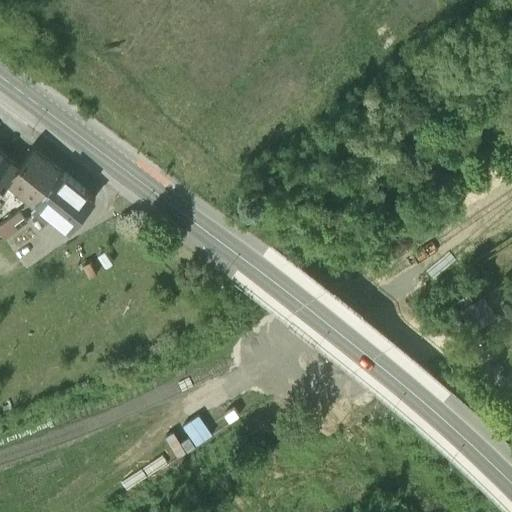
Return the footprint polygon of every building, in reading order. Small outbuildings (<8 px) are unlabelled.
[(62,170),(33,147),(19,164),(20,164),(10,177),(21,186),(37,200),(38,198),(62,170)] [(19,164),(0,149),(0,189),(10,178),(10,177),(20,164),(19,164)] [(62,170),(38,198),(72,225),(95,196),(62,170)] [(10,178),(0,189),(0,202),(4,206),(21,186),(10,178)] [(20,209),(0,223),(0,232),(4,237),(28,219),(20,209)]
